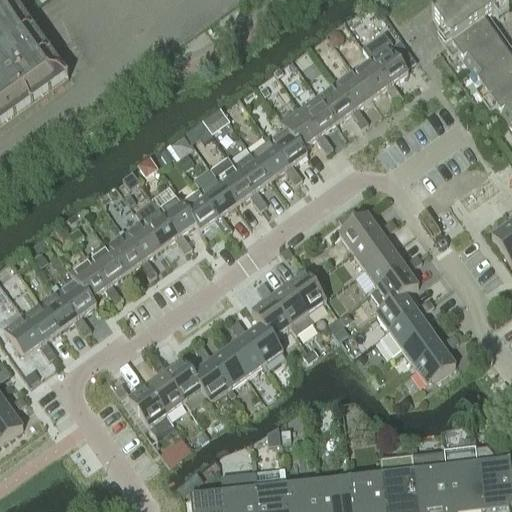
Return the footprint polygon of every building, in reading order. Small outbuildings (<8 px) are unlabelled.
[(0,0),(0,131),(68,83),(8,0),(0,0)] [(511,0),(460,0),(431,21),(511,134),(511,65),(484,26),(511,6),(511,0)] [(400,47),(390,54),(400,68),(410,61),(400,47)] [(387,51),(369,64),(389,92),(393,90),(408,79),(387,51)] [(369,64),(351,77),(371,105),(385,95),(390,102),(398,97),(393,90),(389,92),(369,64)] [(281,76),(275,79),(279,84),(284,80),(281,76)] [(351,77),(334,89),(354,117),(357,115),(371,105),(351,77)] [(334,89),(316,102),(336,130),(350,120),(355,127),(362,122),(357,115),(354,117),(334,89)] [(264,93),(260,96),(263,101),(268,98),(264,93)] [(403,104),(398,97),(390,102),(396,109),(403,104)] [(316,102),(299,114),(319,142),(322,140),(336,130),(316,102)] [(219,114),(202,126),(203,128),(209,137),(227,125),(221,116),(219,114)] [(319,142),(299,114),(280,128),(285,134),(286,134),(301,155),(302,154),(315,145),(320,152),(327,147),(322,140),(319,142)] [(368,129),(362,122),(355,127),(360,134),(368,129)] [(285,134),(268,146),(288,174),(292,172),(307,161),(302,154),(301,155),(286,134),(285,134)] [(208,137),(200,142),(204,147),(211,141),(208,137)] [(290,184),(297,179),(292,172),(288,174),(268,146),(251,159),(271,187),(285,177),(290,184)] [(332,154),(327,147),(320,152),(325,159),(332,154)] [(167,154),(160,158),(161,158),(165,164),(171,160),(167,154)] [(251,159),(233,171),(253,199),(256,197),(271,187),(251,159)] [(187,160),(178,165),(185,175),(193,169),(187,160)] [(148,164),(139,170),(141,173),(145,179),(155,173),(150,166),(148,164)] [(233,171),(215,184),(235,212),(249,202),(254,209),(261,204),(256,197),(253,199),(233,171)] [(302,186),(297,179),(290,184),(295,191),(302,186)] [(218,224),(221,222),(235,212),(215,184),(198,196),(218,224)] [(198,196),(181,208),(180,209),(196,230),(195,231),(199,238),(214,227),(219,234),(226,229),(221,222),(218,224),(198,196)] [(130,201),(125,205),(130,211),(135,207),(130,201)] [(177,202),(158,215),(178,243),(182,240),(195,231),(196,230),(180,209),(181,208),(177,202)] [(266,211),(261,204),(254,209),(259,216),(266,211)] [(187,247),(182,240),(178,243),(158,215),(140,227),(160,255),(175,245),(179,252),(187,247)] [(338,226),(345,236),(360,225),(353,215),(338,226)] [(338,240),(352,259),(380,239),(377,236),(366,220),(360,225),(345,236),(338,240)] [(391,225),(384,231),(389,238),(396,232),(391,225)] [(140,227),(123,240),(143,268),(146,265),(160,255),(140,227)] [(226,229),(219,234),(224,241),(231,236),(226,229)] [(511,271),(511,269),(511,232),(510,229),(491,243),(511,271)] [(382,243),(389,238),(384,231),(377,236),(380,239),(352,259),(364,277),(392,257),(382,243)] [(78,233),(70,239),(76,247),(84,242),(78,233)] [(123,240),(105,253),(125,281),(139,270),(144,277),(151,272),(146,265),(143,268),(123,240)] [(70,241),(64,245),(69,251),(75,247),(70,241)] [(187,247),(179,252),(185,259),(192,254),(187,247)] [(108,293),(111,291),(125,281),(105,253),(88,265),(108,293)] [(285,266),(292,260),(287,253),(280,259),(285,266)] [(402,271),(392,257),(364,277),(377,294),(405,274),(402,271)] [(41,258),(34,263),(40,272),(47,266),(41,258)] [(416,261),(409,266),(414,273),(421,268),(416,261)] [(69,278),(74,285),(75,284),(90,306),(91,305),(104,296),(109,302),(116,297),(111,291),(108,293),(88,265),(69,278)] [(377,294),(389,311),(389,312),(404,301),(405,302),(418,293),(407,278),(414,273),(409,266),(402,271),(405,274),(377,294)] [(156,279),(151,272),(144,277),(149,285),(156,279)] [(306,279),(287,293),(307,321),(326,307),(306,279)] [(74,285),(57,297),(77,325),(81,322),(96,311),(91,305),(90,306),(75,284),(74,285)] [(261,301),(268,296),(263,289),(256,294),(261,301)] [(261,301),(266,308),(270,305),(290,333),(307,321),(287,293),(273,303),(268,296),(261,301)] [(86,329),(81,322),(77,325),(57,297),(40,309),(60,337),(74,327),(79,334),(86,329)] [(116,297),(109,302),(114,310),(121,305),(116,297)] [(375,320),(389,339),(417,319),(414,315),(405,302),(404,301),(389,312),(389,311),(375,320)] [(251,319),(261,332),(262,331),(272,346),(273,345),(290,333),(270,305),(266,308),(251,319)] [(428,305),(421,310),(426,317),(433,312),(428,305)] [(40,309),(22,322),(42,350),(46,347),(60,337),(40,309)] [(421,310),(414,315),(417,319),(389,339),(401,356),(429,336),(419,322),(426,317),(421,310)] [(346,318),(340,322),(345,329),(349,326),(350,323),(346,318)] [(39,352),(44,359),(51,354),(46,347),(42,350),(22,322),(3,335),(23,363),(39,352)] [(230,332),(236,339),(243,334),(238,327),(230,332)] [(86,329),(79,334),(84,341),(91,336),(86,329)] [(283,358),(273,345),(272,346),(262,331),(261,332),(247,341),(243,334),(236,339),(240,346),(244,344),(264,371),(283,358)] [(343,333),(333,340),(338,346),(347,340),(343,333)] [(439,350),(429,336),(401,356),(414,374),(442,354),(439,350)] [(453,340),(446,345),(451,352),(458,347),(453,340)] [(246,384),(264,371),(244,344),(240,346),(226,356),(246,384)] [(446,345),(439,350),(442,354),(414,374),(427,392),(455,372),(444,357),(451,352),(446,345)] [(200,364),(207,359),(202,352),(195,357),(200,364)] [(56,361),(51,354),(44,359),(49,366),(56,361)] [(312,354),(307,357),(312,365),(317,361),(312,354)] [(200,364),(205,371),(209,369),(229,396),(231,395),(246,384),(226,356),(212,366),(207,359),(200,364)] [(307,357),(302,361),(307,369),(312,365),(307,357)] [(151,369),(156,376),(163,371),(158,364),(151,369)] [(184,409),(201,397),(202,396),(191,381),(192,380),(183,367),(168,378),(163,371),(156,376),(161,383),(164,381),(184,409)] [(205,371),(192,380),(191,381),(202,396),(201,397),(210,410),(227,398),(229,396),(209,369),(205,371)] [(0,374),(0,387),(9,381),(3,372),(1,374),(0,374)] [(33,376),(25,381),(30,389),(38,383),(33,376)] [(164,381),(161,383),(147,393),(167,421),(184,409),(164,381)] [(114,395),(119,403),(126,398),(121,390),(114,395)] [(148,434),(167,421),(147,393),(128,406),(148,434)] [(7,412),(0,402),(0,422),(9,415),(7,412)] [(14,407),(19,414),(26,409),(21,402),(14,407)] [(14,407),(7,412),(9,415),(0,422),(0,450),(23,434),(12,419),(19,414),(14,407)] [(374,431),(364,431),(365,445),(375,444),(374,431)] [(267,439),(268,451),(280,450),(278,433),(267,439)] [(200,446),(201,448),(208,443),(207,441),(203,436),(197,441),(200,446)] [(289,436),(281,437),(282,448),(290,448),(289,436)] [(190,457),(189,455),(181,445),(160,460),(169,473),(179,465),(190,457)] [(475,454),(481,511),(511,511),(511,485),(510,466),(499,467),(487,453),(475,454)] [(481,511),(475,454),(443,458),(449,511),(481,511)] [(449,511),(443,458),(412,461),(417,511),(449,511)] [(385,511),(417,511),(412,461),(380,465),(382,481),(385,511)] [(253,480),(256,511),(288,511),(286,492),(285,476),(253,480)] [(223,499),(224,511),(256,511),(253,480),(221,483),(223,499)] [(350,485),(353,511),(385,511),(382,481),(350,485)] [(318,488),(320,511),(353,511),(350,485),(318,488)] [(185,488),(177,494),(178,496),(179,498),(183,502),(191,495),(185,488)] [(286,492),(288,511),(320,511),(318,488),(286,492)] [(224,511),(223,499),(190,503),(191,511),(224,511)]
